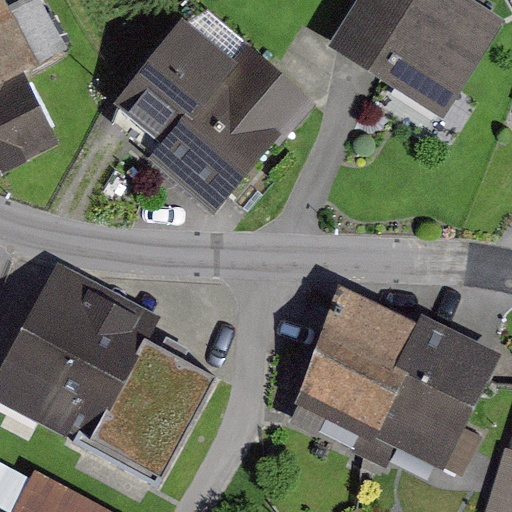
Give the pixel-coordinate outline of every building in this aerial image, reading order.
[(16,0),(0,0),(0,80),(28,66),(46,57),(16,0)] [(506,16),(478,0),(368,0),(337,52),(444,117),(506,16)] [(305,112),(190,25),(113,126),(228,213),(305,112)] [(28,66),(0,80),(0,172),(66,138),(28,66)] [(206,362),(61,269),(0,363),(0,385),(136,472),(206,362)] [(497,357),(345,297),(300,409),(453,469),(497,357)] [(511,432),(491,504),(511,510),(511,432)] [(0,445),(0,489),(19,499),(12,511),(142,511),(1,443),(0,445)]
